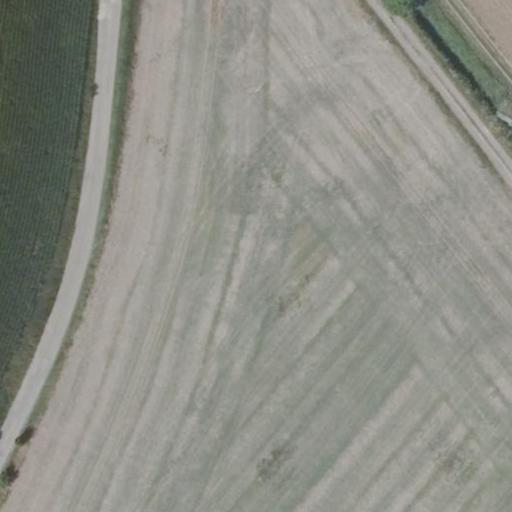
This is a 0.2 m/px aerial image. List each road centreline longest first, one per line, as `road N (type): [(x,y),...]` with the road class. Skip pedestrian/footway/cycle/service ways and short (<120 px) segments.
road 1 (track): [(110,0),(79,263),(0,460)]
road 2 (track): [(374,0),(511,176)]
